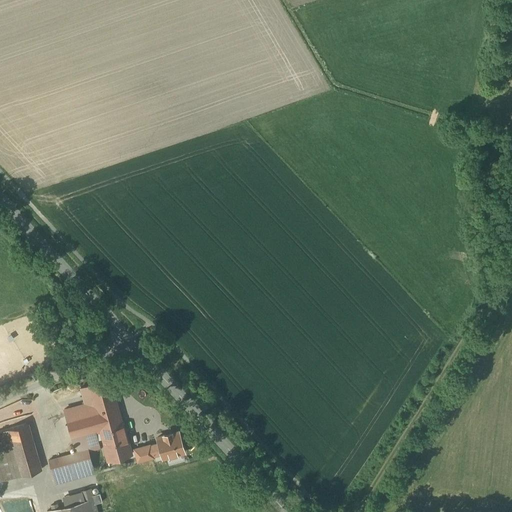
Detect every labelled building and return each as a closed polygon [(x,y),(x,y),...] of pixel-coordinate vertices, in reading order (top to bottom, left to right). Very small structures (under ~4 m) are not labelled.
[(134,448),(114,377),(78,387),(83,404),(65,409),(77,452),(89,449),(90,451),(99,449),(95,433),(99,432),(108,464),(136,456),(134,448)] [(41,469),(28,424),(0,431),(0,477),(1,481),(41,469)] [(159,444),(153,446),(156,455),(161,454),(162,458),(182,452),(177,433),(157,438),(159,444)] [(153,446),(152,443),(134,448),(136,456),(138,464),(157,459),(156,455),(153,446)] [(54,483),(95,473),(90,451),(89,449),(77,452),(48,459),(54,483)] [(37,511),(39,511),(33,487),(10,493),(14,511),(37,511)] [(67,495),(70,506),(95,498),(96,503),(101,501),(100,493),(93,495),(91,488),(67,495)] [(70,506),(47,511),(98,511),(96,503),(95,498),(70,506)]
